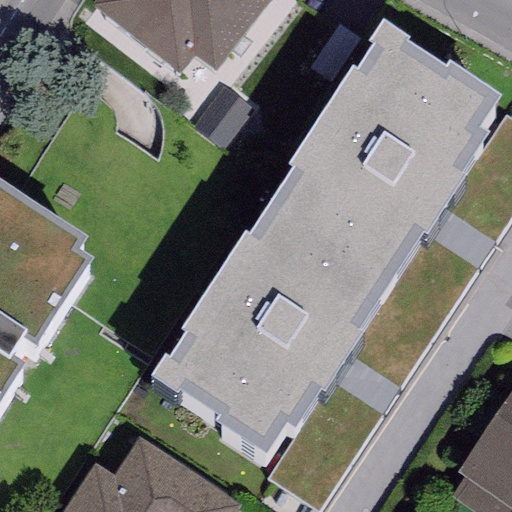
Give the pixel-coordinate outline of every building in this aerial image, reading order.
[(272,11),(258,0),(102,0),(88,17),(176,89),(194,68),(213,84),(272,11)] [(442,74),(379,31),(268,192),(274,196),(397,280),(416,252),(426,259),(469,195),(460,189),(511,113),(511,111),(447,67),(442,74)] [(511,141),(270,508),(277,511),(316,511),(511,215),(511,141)] [(369,316),(397,280),(274,196),(253,220),(264,227),(147,395),(266,481),(309,410),(318,414),(376,319),(369,316)] [(85,255),(0,201),(0,420),(91,277),(77,268),(85,255)] [(511,511),(511,397),(456,480),(462,484),(449,503),(463,511),(511,511)] [(234,511),(138,448),(114,485),(93,471),(65,511),(234,511)]
